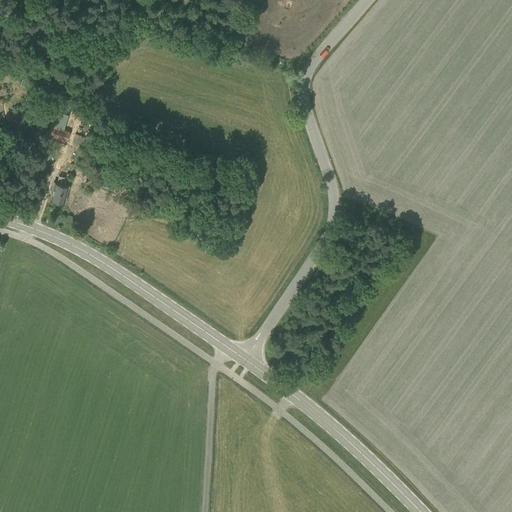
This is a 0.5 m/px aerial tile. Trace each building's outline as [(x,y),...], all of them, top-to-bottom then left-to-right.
[(75,84),(71,94),(81,97),(84,87),(75,84)] [(66,142),(69,132),(50,126),(47,136),(66,142)] [(83,146),(86,136),(74,133),(71,143),(78,145),(78,144),(83,146)] [(62,203),(62,200),(64,201),(68,185),(64,184),(66,177),(58,175),(57,183),(56,183),(52,200),(62,203)] [(119,190),(121,182),(105,178),(103,186),(119,190)]
